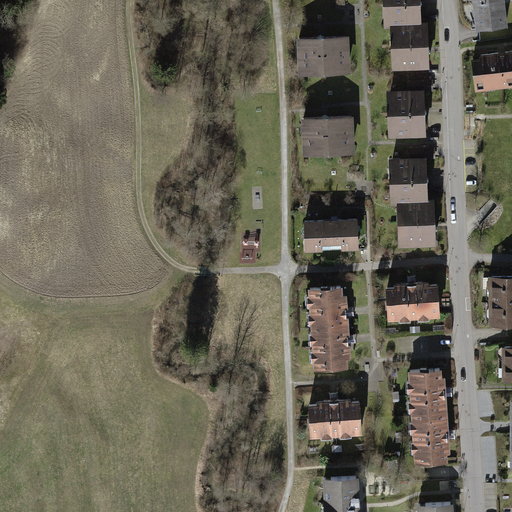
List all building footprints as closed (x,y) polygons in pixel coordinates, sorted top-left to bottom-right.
[(390,0),(391,12),(387,14),(388,25),(394,25),(394,24),(420,23),(420,6),(422,2),(420,0),(390,0)] [(502,0),(473,0),(475,10),(477,10),(479,29),(506,26),(502,0)] [(394,24),(394,25),(394,35),(398,36),(399,54),(395,56),(396,66),(428,65),(428,53),(429,53),(430,50),(428,46),(427,46),(426,22),(420,23),(394,24)] [(317,37),(299,38),(301,70),(311,70),(313,66),(335,65),(337,69),(348,68),(347,36),(324,37),(324,36),(320,34),(317,36),(317,37)] [(482,59),(473,60),(476,88),(486,87),(486,83),(494,82),(494,86),(509,84),(509,80),(511,79),(511,50),(505,52),(506,55),(499,56),(499,52),(481,55),(482,59)] [(408,91),(391,91),(391,102),(394,104),(395,121),(392,123),(392,134),(425,133),(424,115),(425,115),(427,111),(425,108),(424,108),(423,90),(429,90),(429,80),(408,81),(408,91)] [(321,117),(304,118),(305,150),(316,150),(317,146),(340,145),(342,149),(353,148),(351,116),(329,117),(329,116),(325,114),(321,116),(321,117)] [(394,201),(401,201),(427,200),(426,182),(427,182),(429,179),(427,175),(426,175),(425,158),(431,157),(431,147),(410,148),(410,158),(393,159),(393,170),(396,171),(397,189),(394,190),(394,201)] [(402,232),(402,243),(435,242),(434,230),(435,230),(437,226),(435,223),(434,223),(433,199),(427,200),(401,201),(401,211),(404,213),(405,230),(402,232)] [(331,220),(305,221),(306,247),(358,245),(357,219),(337,220),(337,216),(331,216),(331,220)] [(485,277),(483,278),(483,288),(491,288),(491,322),(492,322),(492,323),(494,324),(500,325),(502,323),(502,322),(511,321),(511,276),(491,276),(491,277),(485,277)] [(396,287),(387,287),(388,298),(386,298),(387,307),(389,306),(389,317),(399,316),(399,314),(410,313),(410,316),(418,315),(418,313),(429,312),(429,314),(439,314),(438,303),(440,303),(440,294),(438,294),(437,284),(428,285),(428,287),(422,287),(422,282),(402,283),(402,288),(396,289),(396,287)] [(321,287),(310,288),(311,295),(314,294),(314,305),(311,305),(312,312),(315,312),(315,322),(313,323),(313,327),(347,325),(345,300),(341,300),(340,286),(330,286),(330,284),(321,285),(321,287)] [(347,325),(313,327),(313,332),(316,332),(317,342),(314,343),(314,350),(318,349),(318,360),(315,360),(316,367),(327,366),(327,368),(336,367),(335,366),(346,365),(345,350),(349,350),(347,325)] [(413,410),(413,415),(446,413),(445,408),(440,408),(440,402),(445,402),(444,382),(438,382),(438,376),(440,376),(439,368),(429,368),(429,366),(421,367),(421,369),(410,369),(411,379),(413,379),(414,390),(412,390),(412,399),(414,399),(415,410),(413,410)] [(318,404),(309,404),(310,415),(308,415),(309,423),(311,423),(311,434),(321,433),(321,431),(332,430),(332,432),(340,432),(340,430),(351,429),(351,431),(361,430),(360,420),(362,420),(362,411),(360,411),(359,401),(350,402),(350,404),(344,404),(344,399),(324,400),(324,405),(318,406),(318,404)] [(416,451),(416,461),(427,460),(427,462),(435,461),(435,459),(446,459),(445,450),(443,450),(443,445),(448,444),(447,424),(441,425),(441,418),(446,418),(446,413),(413,415),(414,420),(416,420),(416,431),(414,431),(415,440),(417,440),(418,451),(416,451)] [(358,511),(358,484),(356,484),(356,475),(331,477),(329,482),(328,489),(325,488),(325,495),(325,511),(358,511)] [(451,502),(426,503),(424,508),(423,511),(452,511),(452,510),(451,510),(451,502)]
